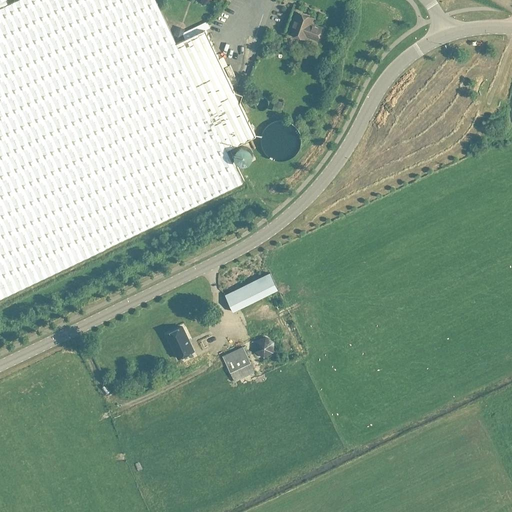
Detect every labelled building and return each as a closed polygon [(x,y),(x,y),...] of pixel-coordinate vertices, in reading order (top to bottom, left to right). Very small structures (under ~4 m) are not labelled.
[(154,0),(14,0),(0,7),(0,297),(242,183),(226,150),(255,137),(239,103),(242,95),(234,92),(205,30),(176,44),(154,0)] [(297,13),(289,34),(305,39),(306,37),(317,41),(321,28),(313,25),(310,24),(312,18),(297,13)] [(233,61),(228,63),(232,74),(238,72),(233,61)] [(226,290),(234,308),(280,288),(272,270),(226,290)] [(193,351),(182,327),(166,334),(178,359),(193,351)] [(258,348),(263,357),(278,349),(273,340),(258,348)] [(247,356),(226,365),(234,382),(254,373),(247,356)] [(161,395),(129,407),(135,424),(233,388),(229,376),(163,400),(161,395)]
